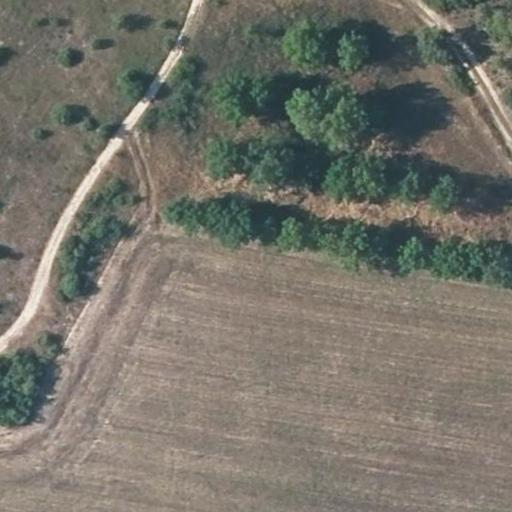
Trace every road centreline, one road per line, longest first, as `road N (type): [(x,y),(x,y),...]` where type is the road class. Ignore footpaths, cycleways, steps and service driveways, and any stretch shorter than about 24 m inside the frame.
road 1 (track): [(0,352),(36,307),(65,227),(201,0)]
road 2 (track): [(415,0),(460,48),(511,137)]
